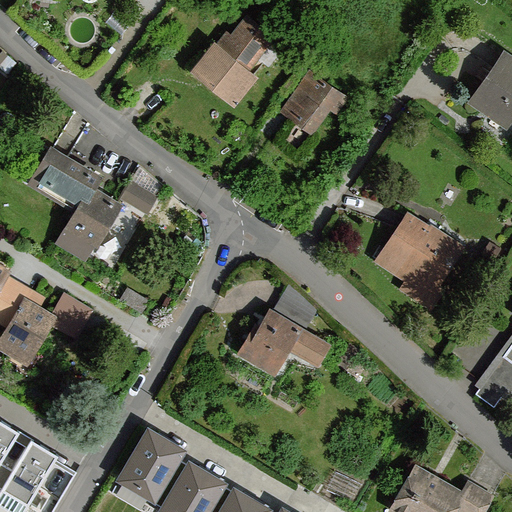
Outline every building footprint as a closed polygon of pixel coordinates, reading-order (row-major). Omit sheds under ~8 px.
[(218,44),(196,70),(235,103),(257,77),(248,69),(275,36),(250,16),(223,48),(218,44)] [(511,59),(506,55),(473,104),(508,128),(511,121),(511,59)] [(313,70),(284,114),(317,138),(333,112),(340,116),(352,96),(313,70)] [(108,172),(56,147),(33,182),(81,205),(65,233),(100,255),(128,206),(148,219),(160,195),(134,183),(123,198),(100,187),(108,172)] [(460,249),(409,216),(380,262),(410,281),(405,289),(433,306),(441,294),(434,290),(460,249)] [(49,296),(0,266),(0,321),(8,326),(0,340),(0,346),(30,365),(61,315),(44,304),(49,296)] [(332,345),(271,312),(244,359),(281,380),(295,353),(320,367),(332,345)] [(511,345),(478,391),(495,404),(511,380),(511,345)] [(0,414),(0,471),(25,430),(0,414)] [(190,446),(150,422),(118,476),(158,500),(190,446)] [(25,511),(61,453),(34,437),(0,492),(0,501),(17,511),(25,511)] [(213,511),(232,480),(192,456),(160,510),(164,511),(213,511)] [(421,466),(395,511),(488,511),(499,494),(473,479),(466,492),(421,466)] [(275,511),(277,509),(237,485),(221,511),(275,511)] [(303,511),(288,503),(282,511),(303,511)]
